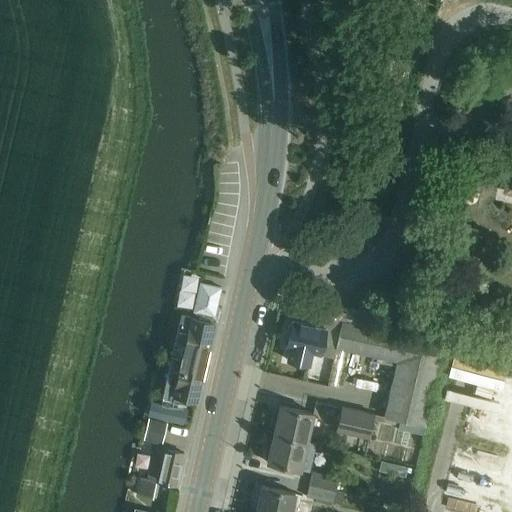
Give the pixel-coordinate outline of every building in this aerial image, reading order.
[(466,189),(464,194),(465,198),(468,201),(472,202),(477,200),(479,196),(478,191),(475,188),(470,187),(466,189)] [(181,316),(162,398),(190,405),(191,400),(197,402),(215,323),(209,322),(210,315),(215,317),(222,288),(202,283),(195,312),(200,313),(199,320),(181,316)] [(425,425),(443,343),(374,328),(377,315),(374,314),(376,303),(359,299),(357,311),(360,311),(357,324),(340,322),(336,348),(395,361),(383,416),(425,425)] [(291,321),(285,347),(288,348),(286,360),(308,365),(310,352),(334,358),(336,348),(340,322),(357,324),(360,311),(357,311),(328,305),(323,328),(291,321)] [(175,408),(152,402),(148,416),(172,422),(175,408)] [(278,405),(271,433),(308,442),(314,414),(278,405)] [(341,406),(335,431),(369,439),(373,420),(375,414),(341,406)] [(375,414),(373,420),(395,425),(397,419),(375,414)] [(147,419),(142,437),(157,441),(162,422),(147,419)] [(308,442),(271,433),(265,462),(301,470),(309,472),(315,444),(308,442)] [(152,498),(156,481),(177,486),(185,454),(153,446),(146,479),(140,477),(136,495),(152,498)] [(312,472),(309,484),(336,491),(339,478),(312,472)] [(333,502),(336,491),(309,484),(306,497),(333,503),(333,502)] [(260,485),(253,511),(291,511),(296,493),(260,485)] [(336,491),(333,502),(341,504),(344,493),(336,491)]
